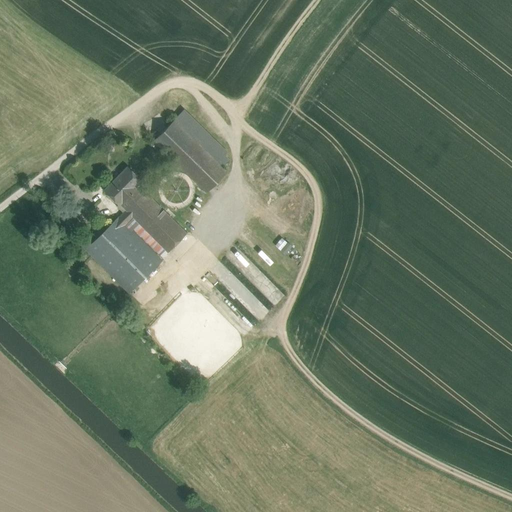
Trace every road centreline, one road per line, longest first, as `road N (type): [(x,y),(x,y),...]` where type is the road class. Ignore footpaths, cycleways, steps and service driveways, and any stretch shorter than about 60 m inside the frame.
road 1 (unclassified): [(0,212),(176,78),(191,79),(318,191),(319,213),(283,327),(288,348)]
road 2 (track): [(288,348),(378,432),(511,494)]
road 3 (track): [(238,114),(321,0)]
